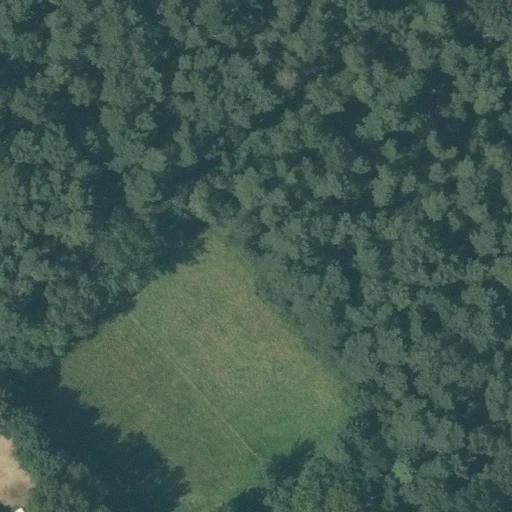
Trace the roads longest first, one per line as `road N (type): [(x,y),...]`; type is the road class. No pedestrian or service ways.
road 1 (unclassified): [(0,338),(399,0)]
road 2 (track): [(95,256),(79,0)]
